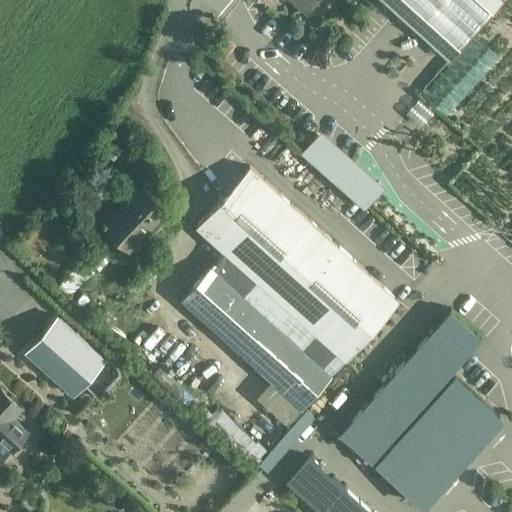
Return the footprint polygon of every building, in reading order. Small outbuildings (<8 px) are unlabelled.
[(290,0),(307,14),(319,0),(390,0),(451,54),(448,57),(451,59),(505,0),(290,0)] [(322,124),(301,147),(364,204),(385,181),(322,124)] [(303,406),(399,298),(249,164),(196,224),(225,250),(182,298),(303,406)] [(131,249),(150,228),(151,229),(155,228),(161,221),(161,218),(159,217),(169,206),(143,184),(105,227),(131,249)] [(372,458),(447,375),(483,336),(452,307),(341,430),(372,458)] [(57,315),(25,351),(73,393),(105,357),(57,315)] [(0,456),(3,459),(29,429),(14,416),(24,405),(0,383),(0,456)] [(454,383),(447,390),(373,473),(412,507),(419,499),(493,417),(454,383)] [(214,413),(258,453),(265,445),(221,405),(214,413)] [(321,511),(373,511),(308,454),(285,480),(321,511)] [(425,511),(429,508),(419,499),(412,507),(411,509),(415,511),(425,511)]
